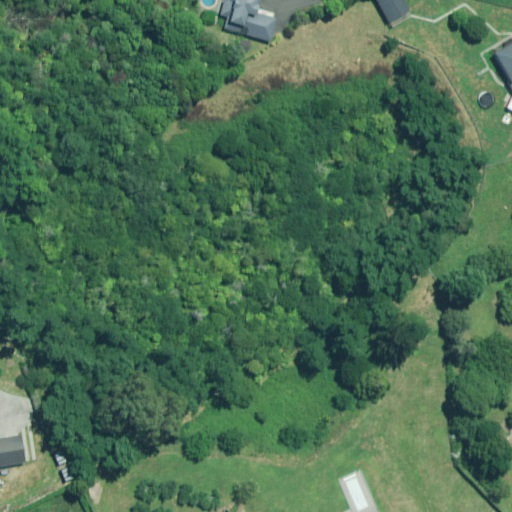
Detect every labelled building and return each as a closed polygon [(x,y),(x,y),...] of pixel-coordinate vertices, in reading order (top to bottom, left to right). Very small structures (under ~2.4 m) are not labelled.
[(231,0),(230,6),(222,29),(269,44),(277,20),(257,14),(261,0),(231,0)] [(412,17),(402,0),(373,0),(390,30),(412,17)] [(511,42),(491,54),(511,95),(511,94),(511,102),(509,108),(511,110),(511,42)] [(475,74),(465,57),(449,66),(458,83),(475,74)] [(0,467),(23,464),(18,436),(0,439),(0,467)] [(64,450),(52,453),(61,481),(73,477),(64,450)]
